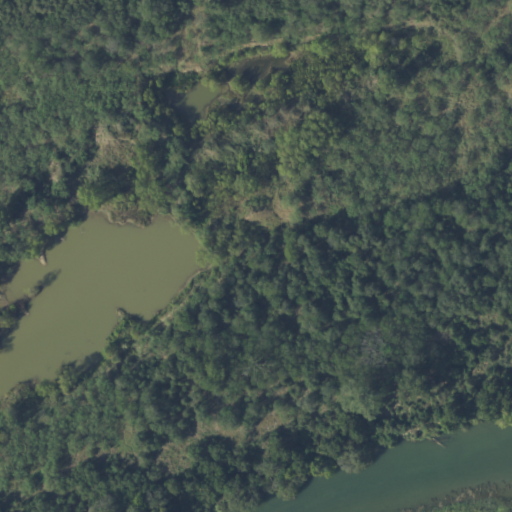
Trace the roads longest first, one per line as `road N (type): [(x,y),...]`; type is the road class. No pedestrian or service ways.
road 1 (residential): [(0,191),(272,75),(511,0)]
road 2 (residential): [(421,0),(263,52),(0,162)]
